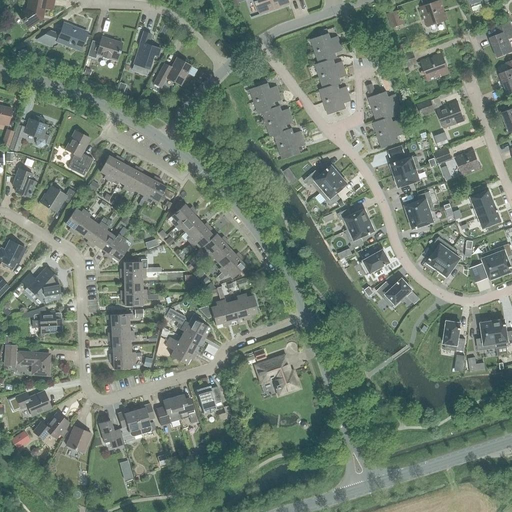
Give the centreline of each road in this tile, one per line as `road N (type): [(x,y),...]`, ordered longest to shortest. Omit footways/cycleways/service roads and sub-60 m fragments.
road 1 (residential): [(305,314),(239,339),(207,369),(102,399),(85,383),(78,264),(0,211)]
road 2 (residential): [(511,289),(461,302),(434,292),(405,258),(359,159),(327,132)]
road 3 (tertiary): [(305,314),(253,227),(162,141)]
road 4 (tertiary): [(365,489),(305,314)]
road 5 (tertiary): [(162,141),(83,96),(0,70)]
road 6 (residential): [(511,196),(469,86),(475,43)]
road 7 (secondary): [(365,489),(511,441)]
road 8 (residential): [(225,69),(166,9),(99,0)]
